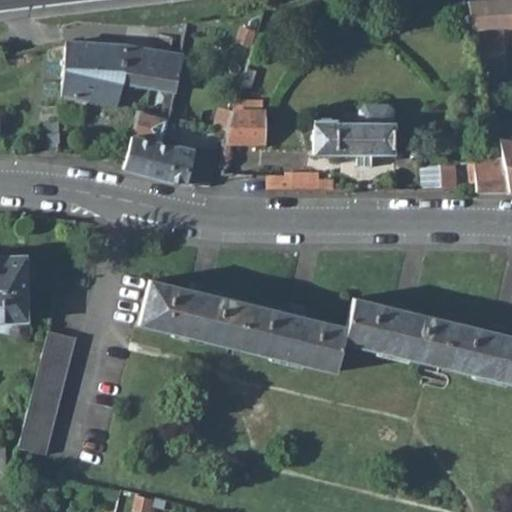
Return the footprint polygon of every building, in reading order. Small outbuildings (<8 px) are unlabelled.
[(511,0),(483,0),(469,1),(474,30),(488,27),(501,28),(511,28),(511,0)] [(474,30),(482,75),(505,74),(501,28),(488,27),(474,30)] [(65,40),(59,95),(116,107),(122,82),(174,92),(182,54),(179,53),(122,44),(65,40)] [(236,99),(232,110),(262,110),(262,99),(236,99)] [(215,126),(228,129),(233,108),(220,105),(215,126)] [(312,119),(311,153),(355,153),(355,164),(357,166),(368,166),(370,164),(370,153),(392,153),(392,122),(391,122),(391,110),(386,105),(363,105),(358,110),(358,122),(335,122),(335,119),(312,119)] [(232,110),(225,144),(261,142),(262,110),(232,110)] [(123,161),(121,169),(167,180),(184,185),(185,180),(193,149),(160,142),(167,118),(138,111),(130,134),(123,161)] [(498,157),(505,191),(511,192),(511,141),(494,137),(498,156),(498,157)] [(185,180),(208,187),(215,154),(193,149),(185,180)] [(471,160),(475,190),(505,191),(498,157),(471,160)] [(439,163),(441,189),(454,189),(453,162),(439,163)] [(419,168),(420,190),(441,189),(439,163),(419,168)] [(283,191),(291,191),(317,191),(317,178),(317,171),(291,171),(283,171),(283,174),(264,174),(264,191),(265,191),(283,191)] [(317,178),(317,191),(332,190),(332,178),(317,178)] [(0,321),(23,321),(26,321),(24,254),(0,255),(0,321)] [(511,511),(511,336),(500,333),(402,310),(351,298),(344,327),(295,315),(199,292),(148,280),(138,324),(334,371),(341,342),(511,383),(511,511)] [(0,331),(9,335),(15,338),(22,338),(27,333),(27,325),(23,321),(0,321),(0,331)] [(46,331),(16,447),(44,454),(74,338),(51,332),(46,331)] [(153,496),(138,492),(134,507),(149,511),(153,496)] [(185,511),(187,505),(172,501),(169,511),(185,511)]
